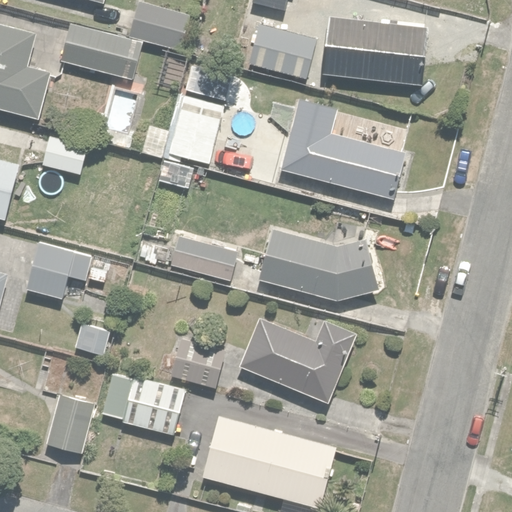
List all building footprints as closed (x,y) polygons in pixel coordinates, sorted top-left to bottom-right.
[(140,0),(133,34),(76,20),(66,61),(137,78),(147,39),(188,49),(197,11),(150,0),(140,0)] [(252,0),(298,13),(301,0),(252,0)] [(0,105),(46,117),(58,66),(45,63),(53,30),(0,17),(0,105)] [(331,18),(326,74),(389,79),(389,81),(433,84),(438,26),(331,18)] [(264,20),(253,61),(313,77),(324,36),(264,20)] [(150,95),(114,88),(103,137),(131,143),(134,127),(142,129),(150,95)] [(278,115),(190,91),(174,149),(262,172),(278,115)] [(348,106),(303,94),(284,168),(403,198),(416,148),(342,129),(348,106)] [(97,139),(51,133),(47,165),(93,170),(97,139)] [(0,153),(0,213),(15,218),(29,160),(0,153)] [(278,222),(263,275),(336,299),(383,287),(378,239),(355,240),(355,228),(326,228),(326,237),(278,222)] [(182,229),(175,262),(239,275),(246,243),(182,229)] [(100,251),(45,238),(33,287),(73,296),(79,273),(110,281),(113,269),(97,265),(100,251)] [(0,326),(16,329),(22,294),(14,293),(18,266),(0,262),(0,326)] [(262,313),(242,362),(338,400),(366,330),(330,316),(322,337),(262,313)] [(84,320),(78,345),(98,350),(97,352),(111,355),(117,329),(84,320)] [(184,328),(174,370),(226,383),(236,341),(184,328)] [(116,366),(105,411),(130,418),(129,422),(180,436),(193,386),(116,366)] [(103,402),(63,392),(51,442),(91,452),(103,402)] [(226,408),(207,473),(329,509),(348,444),(226,408)] [(163,437),(142,433),(136,466),(157,470),(163,437)]
